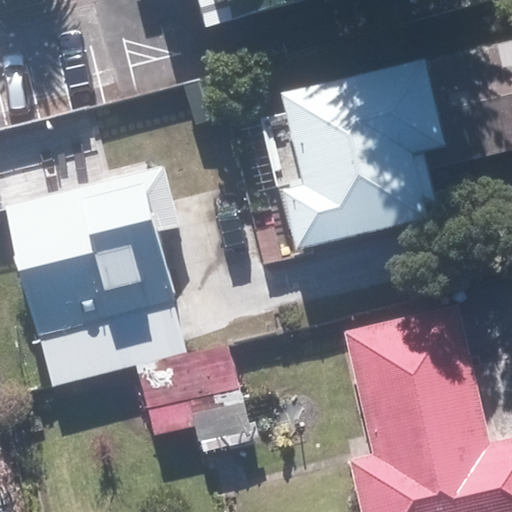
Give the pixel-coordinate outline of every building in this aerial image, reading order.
[(67,0),(0,0),(0,97),(85,78),(67,0)] [(195,0),(202,25),(296,0),(195,0)] [(302,183),(281,189),(296,248),(424,217),(421,203),(435,199),(427,169),(511,147),(511,41),(422,64),(421,55),(279,91),(302,183)] [(162,165),(8,206),(56,386),(136,364),(187,350),(155,231),(179,224),(162,165)] [(256,233),(264,267),(284,261),(275,227),(256,233)] [(344,332),(372,455),(349,461),(361,511),(511,511),(511,437),(487,443),(456,306),(344,332)] [(226,404),(243,400),(227,340),(187,350),(136,364),(154,432),(195,421),(199,438),(233,428),(226,404)]
